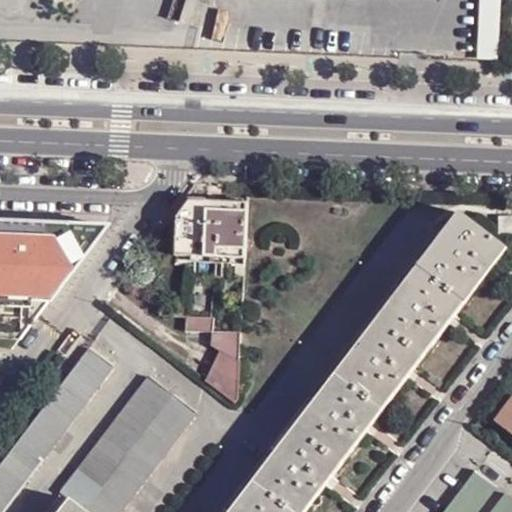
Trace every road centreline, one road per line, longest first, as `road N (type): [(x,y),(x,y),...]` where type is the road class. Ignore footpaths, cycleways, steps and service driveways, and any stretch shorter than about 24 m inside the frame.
road 1 (tertiary): [(511,123),(0,102)]
road 2 (tertiary): [(195,151),(511,164)]
road 3 (residential): [(383,511),(511,341)]
road 4 (tertiary): [(0,143),(195,151)]
road 5 (residential): [(92,277),(195,151)]
